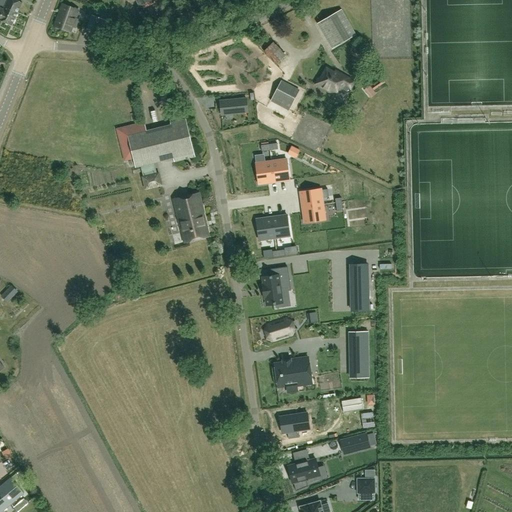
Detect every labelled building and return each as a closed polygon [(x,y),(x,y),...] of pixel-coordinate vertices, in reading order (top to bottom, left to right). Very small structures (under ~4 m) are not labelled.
[(0,0),(0,4),(5,7),(4,10),(3,11),(8,13),(11,7),(18,10),(22,2),(16,0),(0,0)] [(75,26),(77,19),(80,10),(63,4),(55,26),(69,31),(72,25),(75,26)] [(0,20),(11,25),(18,12),(18,10),(11,7),(8,13),(3,11),(4,10),(0,8),(0,20)] [(356,35),(341,9),(320,22),(317,23),(332,49),(356,35)] [(103,11),(100,18),(106,20),(109,14),(103,11)] [(86,28),(92,31),(98,17),(92,14),(86,28)] [(273,42),(263,51),(276,64),(285,54),(273,42)] [(319,82),(317,84),(326,89),(338,96),(343,99),(354,82),(348,78),(340,74),(339,76),(326,69),(319,82)] [(271,100),(289,110),(298,93),(280,83),(271,100)] [(247,99),(220,101),(221,114),(248,112),(247,99)] [(143,123),(116,129),(124,160),(132,158),(134,167),(172,158),(173,162),(193,157),(192,153),(193,153),(185,120),(169,123),(170,125),(145,131),(143,123)] [(286,157),(271,159),(274,181),(289,179),(286,157)] [(271,159),(255,162),(258,183),(274,181),(271,159)] [(143,177),(146,188),(162,184),(159,173),(143,177)] [(321,188),(300,191),(302,206),(323,203),(321,188)] [(185,243),(210,237),(207,226),(206,226),(205,222),(206,222),(204,213),(199,193),(173,199),(180,225),(185,243)] [(323,203),(302,206),(304,222),(326,219),(323,203)] [(287,213),(272,215),(275,237),(290,235),(287,213)] [(272,215),(256,218),(259,239),(275,237),(272,215)] [(367,263),(350,264),(352,311),(368,311),(367,263)] [(263,284),(262,284),(264,298),(265,298),(266,305),(283,303),(282,291),(291,290),(287,267),(270,269),(271,276),(262,277),(263,284)] [(264,319),(262,325),(264,332),(270,334),(288,328),(291,321),(288,315),(282,312),(264,319)] [(351,378),(367,377),(366,331),(350,332),(351,378)] [(310,373),(311,373),(311,372),(310,372),(310,368),(308,357),(290,360),(290,359),(283,361),(284,363),(275,364),(278,386),(287,385),(287,390),(297,389),(297,385),(312,383),(310,373)] [(312,412),(284,416),(286,433),(291,432),(292,438),(303,436),(302,430),(314,429),(312,412)] [(368,415),(350,420),(353,431),(371,427),(368,415)] [(347,439),(341,441),(344,453),(350,451),(369,446),(366,434),(347,439)] [(296,464),(288,466),(292,482),(293,482),(296,491),(308,486),(306,479),(320,475),(318,467),(316,459),(310,460),(308,461),(307,457),(300,459),(301,463),(296,464)] [(10,478),(0,486),(0,491),(11,504),(23,494),(10,478)] [(358,493),(375,493),(374,478),(357,478),(358,493)] [(0,491),(0,511),(11,504),(0,491)] [(320,501),(300,507),(301,511),(330,511),(328,504),(322,506),(320,501)]
